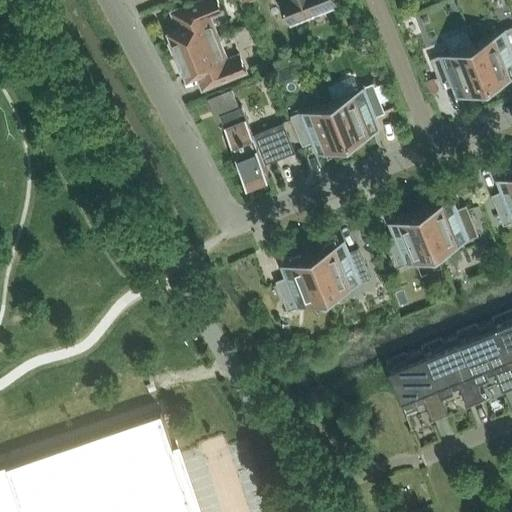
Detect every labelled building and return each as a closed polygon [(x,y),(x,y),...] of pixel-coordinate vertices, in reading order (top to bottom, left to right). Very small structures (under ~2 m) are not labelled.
[(222,10),(218,0),(197,0),(172,10),(173,11),(175,11),(181,25),(169,30),(173,39),(170,41),(175,54),(218,37),(209,15),(222,10)] [(280,0),(289,20),(336,2),(334,0),(280,0)] [(511,60),(511,25),(472,41),(488,83),(511,75),(506,63),(511,60)] [(361,27),(352,30),(355,37),(364,34),(361,27)] [(218,37),(175,54),(180,67),(183,66),(187,75),(199,71),(205,85),(203,86),(203,87),(246,70),(239,53),(227,58),(218,37)] [(461,81),(466,92),(488,83),(472,41),(430,58),(442,88),(461,81)] [(373,82),(332,98),(349,140),(371,131),(366,119),(385,112),(373,82)] [(349,140),(332,98),(290,114),(302,144),(321,137),(326,149),(349,140)] [(265,163),(274,159),(295,151),(283,121),(253,133),(242,105),(220,113),(247,181),(268,172),(265,163)] [(503,224),(511,220),(511,171),(505,174),(510,186),(491,194),(503,224)] [(420,208),(437,250),(478,234),(466,204),(447,211),(442,199),(420,208)] [(402,229),(383,237),(395,267),(437,250),(420,208),(397,217),(402,229)] [(312,251),(329,293),(370,277),(358,247),(339,254),(335,242),(312,251)] [(294,272),(275,280),(288,310),(329,293),(312,251),(289,260),(294,272)] [(511,313),(493,321),(511,368),(511,313)] [(511,368),(493,321),(458,335),(477,383),(488,378),(487,375),(495,372),(502,390),(511,386),(511,368)] [(458,335),(423,349),(442,397),(453,392),(452,389),(459,386),(466,405),(483,398),(477,383),(458,335)] [(448,412),(442,397),(423,349),(386,364),(411,427),(412,426),(406,411),(418,406),(417,403),(424,400),(431,419),(448,412)] [(196,511),(161,409),(0,464),(0,511),(196,511)]
